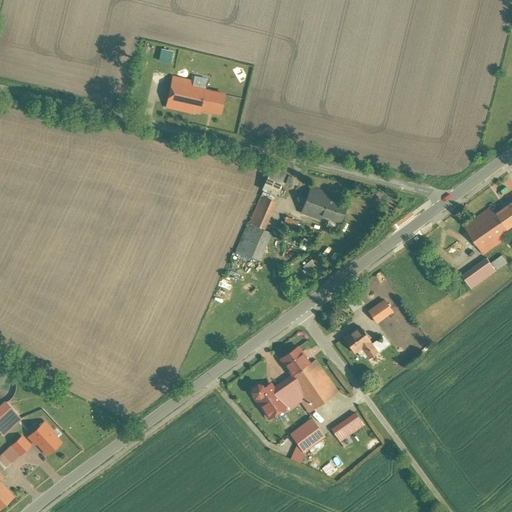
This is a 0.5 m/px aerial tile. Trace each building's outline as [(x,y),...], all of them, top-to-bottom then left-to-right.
[(159,62),(171,63),(172,50),(160,49),(159,62)] [(171,78),(165,110),(199,116),(201,109),(220,113),(224,93),(203,89),(204,84),(171,78)] [(271,165),(262,188),(278,194),(287,172),(271,165)] [(309,188),(300,209),(322,218),(325,210),(341,216),(347,203),(309,188)] [(266,230),(277,202),(260,195),(237,256),(252,262),(254,259),(260,261),(271,232),(266,230)] [(496,203),(468,223),(486,248),(511,228),(511,200),(500,209),(496,203)] [(286,216),(283,226),(297,229),(299,220),(286,216)] [(489,256),(466,273),(475,285),(498,268),(489,256)] [(314,260),(303,264),(308,274),(318,270),(314,260)] [(347,304),(354,312),(364,303),(357,295),(347,304)] [(376,323),(393,312),(384,299),(367,310),(376,323)] [(358,324),(341,338),(352,352),(359,346),(370,359),(380,351),(373,344),(358,324)] [(373,344),(380,351),(388,344),(382,337),(373,344)] [(252,396),(269,419),(286,407),(288,410),(301,401),(309,413),(338,393),(315,360),(310,363),(298,346),(280,358),(291,374),(274,387),(271,383),(264,388),(262,385),(257,384),(252,387),(251,391),(253,395),(252,396)] [(0,372),(0,396),(7,398),(9,383),(0,381),(0,375),(0,373),(0,372)] [(357,411),(334,425),(340,435),(363,420),(357,411)] [(324,437),(311,419),(290,435),(303,453),(324,437)] [(45,421),(29,436),(46,455),(62,441),(45,421)] [(22,437),(0,455),(0,470),(29,446),(22,437)] [(0,487),(0,508),(10,500),(0,487)]
